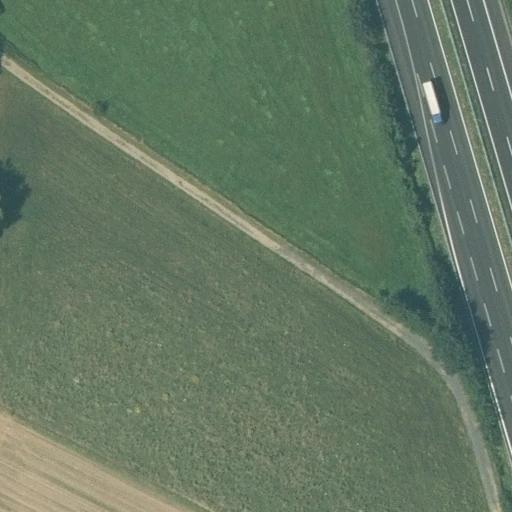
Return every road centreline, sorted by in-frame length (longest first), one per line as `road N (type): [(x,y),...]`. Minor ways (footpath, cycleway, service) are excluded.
road 1 (track): [(500,511),(465,388),(448,362),(0,56)]
road 2 (motorway): [(404,0),(511,370)]
road 3 (motorway): [(511,165),(463,0)]
